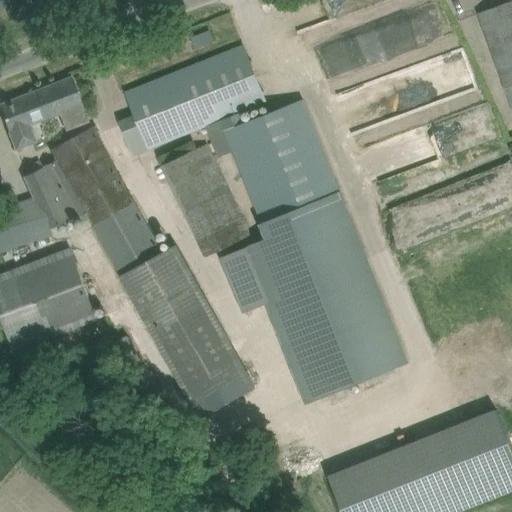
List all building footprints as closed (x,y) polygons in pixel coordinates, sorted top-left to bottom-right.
[(0,0),(0,8),(14,0),(0,0)] [(511,106),(511,0),(478,13),(511,106)] [(192,37),(196,46),(212,39),(209,30),(192,37)] [(120,121),(128,140),(133,154),(221,120),(262,224),(269,242),(246,251),(266,302),(293,368),(292,368),(306,403),(408,363),(340,193),(304,100),(244,123),(239,112),(266,102),(251,64),(244,46),(127,92),(136,115),(120,121)] [(87,121),(71,77),(0,104),(0,111),(5,124),(16,150),(35,142),(29,125),(61,113),(67,129),(87,121)] [(157,242),(92,126),(50,150),(56,161),(23,177),(32,196),(47,230),(85,212),(118,270),(201,419),(255,388),(175,243),(163,251),(156,242),(157,242)] [(206,142),(163,161),(203,252),(246,233),(206,142)] [(32,196),(0,210),(13,248),(47,230),(32,196)] [(0,251),(13,248),(0,210),(0,209),(0,251)] [(0,313),(14,350),(96,319),(70,249),(0,275),(0,313)] [(266,302),(246,251),(224,260),(244,311),(266,302)] [(511,441),(500,408),(330,470),(345,511),(455,511),(511,491),(511,441)]
